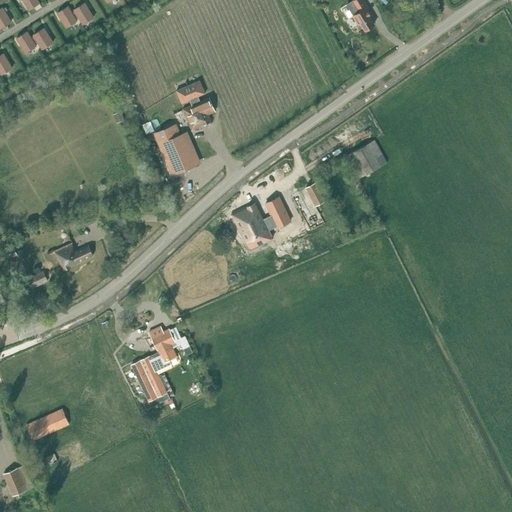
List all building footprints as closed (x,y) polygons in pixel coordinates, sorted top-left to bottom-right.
[(38,0),(22,0),(29,9),(40,2),(38,0)] [(362,0),(354,0),(346,5),(358,24),(361,23),(365,30),(374,24),(370,17),(372,15),(362,0)] [(85,3),(74,9),(83,24),(84,23),(85,24),(89,22),(88,20),(94,17),(85,3)] [(68,6),(57,13),(66,27),(71,24),(72,25),(76,23),(75,21),(77,20),(68,6)] [(3,7),(0,8),(0,27),(0,28),(11,21),(3,7)] [(44,28),(33,35),(42,49),(53,42),(44,28)] [(27,31),(16,38),(25,52),(31,49),(32,50),(36,47),(35,46),(36,45),(27,31)] [(4,53),(0,55),(0,72),(1,74),(12,67),(4,53)] [(215,111),(209,97),(200,101),(198,96),(205,93),(200,80),(177,90),(182,103),(190,100),(192,105),(183,109),(192,130),(211,122),(208,114),(215,111)] [(171,102),(157,108),(162,120),(177,114),(171,102)] [(174,124),(155,132),(173,174),(198,163),(185,132),(178,135),(174,124)] [(375,139),(346,155),(359,178),(387,162),(375,139)] [(316,184),(307,189),(316,207),(325,202),(316,184)] [(266,201),(258,205),(279,247),(287,243),(278,224),(285,220),(276,202),(269,206),(266,201)] [(269,231),(255,203),(231,214),(239,230),(246,227),(252,239),(269,231)] [(246,227),(239,230),(248,250),(272,238),(269,231),(252,239),(246,227)] [(72,242),(54,251),(63,270),(78,263),(77,263),(93,255),(88,245),(76,251),(72,242)] [(13,244),(0,250),(5,261),(18,255),(13,244)] [(43,271),(28,278),(31,288),(47,281),(43,271)] [(150,356),(132,364),(133,367),(136,374),(139,379),(142,386),(144,391),(148,400),(144,402),(147,409),(151,406),(169,398),(162,383),(157,371),(172,363),(170,360),(178,356),(175,351),(173,347),(183,343),(185,348),(190,345),(185,335),(175,340),(171,332),(169,328),(151,337),(159,352),(150,356)] [(62,409),(26,426),(32,440),(69,424),(62,409)] [(17,468),(4,473),(13,496),(26,490),(26,489),(17,468)]
